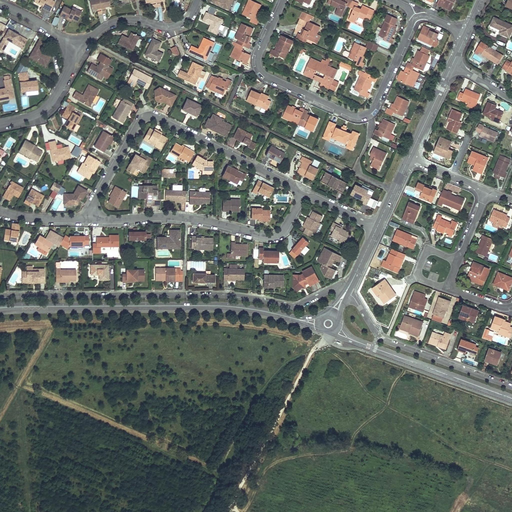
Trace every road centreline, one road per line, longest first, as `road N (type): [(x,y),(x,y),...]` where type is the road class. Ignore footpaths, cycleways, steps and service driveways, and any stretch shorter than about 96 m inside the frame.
road 1 (residential): [(0,296),(226,293),(292,308),(335,287),(346,291)]
road 2 (tertiary): [(0,307),(225,305),(318,321)]
road 3 (residential): [(413,18),(374,108),(354,115),(261,71),(260,51),(282,0)]
road 4 (residential): [(92,218),(92,199),(138,126),(159,120),(302,188)]
road 5 (residential): [(92,218),(185,217),(269,241),(283,238),(302,188)]
road 6 (residential): [(346,291),(387,341),(511,386)]
road 7 (residential): [(337,326),(368,346),(511,398)]
road 8 (residential): [(199,0),(190,24),(170,31),(118,21),(80,53)]
